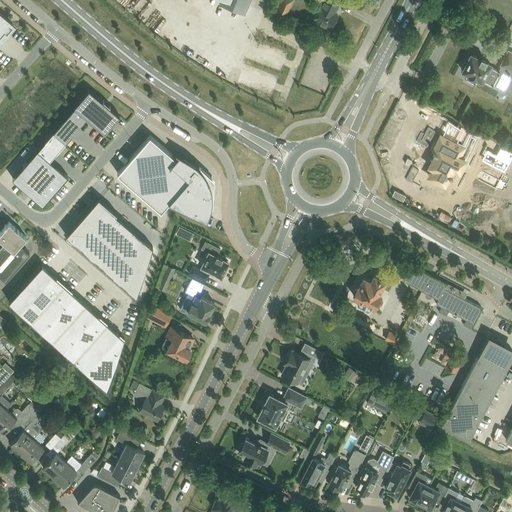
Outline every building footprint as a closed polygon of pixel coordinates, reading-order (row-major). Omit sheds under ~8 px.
[(228,0),(231,1),(230,3),(242,8),(245,2),(248,4),(249,0),(228,0)] [(280,0),(274,13),(285,18),(290,7),(293,0),(280,0)] [(341,1),(339,0),(323,0),(321,5),(320,5),(318,11),(313,20),(330,28),(338,14),(334,12),(337,8),(341,1)] [(0,11),(0,43),(16,25),(0,11)] [(464,61),(461,68),(463,69),(462,70),(468,73),(465,78),(475,83),(478,78),(482,80),(483,80),(493,85),(498,75),(502,77),(506,70),(508,71),(507,72),(509,73),(509,72),(511,73),(511,52),(508,50),(501,65),(502,65),(500,71),(490,66),(491,64),(487,62),(488,59),(482,56),(480,58),(471,54),(466,63),(464,61)] [(89,88),(54,131),(65,141),(86,116),(105,132),(119,114),(89,88)] [(439,127),(434,137),(443,142),(448,131),(439,127)] [(45,141),(38,149),(50,159),(57,151),(66,141),(65,141),(53,131),(45,141)] [(150,134),(117,172),(161,210),(169,201),(206,218),(210,209),(211,206),(212,206),(215,179),(199,165),(198,166),(196,163),(193,161),(190,159),(179,153),(176,157),(150,134)] [(64,176),(35,149),(9,177),(38,204),(64,176)] [(426,153),(414,176),(429,183),(431,179),(446,186),(448,181),(457,185),(463,171),(447,163),(451,156),(439,150),(435,157),(426,153)] [(99,198),(66,234),(137,295),(153,246),(115,213),(116,212),(99,198)] [(0,275),(6,280),(29,252),(19,244),(25,236),(9,222),(0,232),(0,237),(4,241),(0,245),(0,275)] [(180,226),(176,232),(182,235),(185,228),(180,226)] [(193,265),(189,273),(205,281),(209,273),(208,273),(210,269),(221,275),(222,274),(224,275),(227,268),(225,268),(228,261),(222,258),(222,257),(217,254),(220,248),(206,241),(202,248),(209,252),(202,265),(202,266),(201,269),(193,265)] [(43,263),(10,301),(110,389),(126,337),(43,263)] [(409,275),(406,282),(425,292),(425,293),(425,295),(427,296),(429,297),(430,296),(432,295),(438,299),(436,303),(442,306),(439,311),(446,315),(449,310),(466,319),(464,324),(471,328),(474,322),(482,307),(461,296),(463,293),(446,284),(447,283),(430,275),(414,266),(414,267),(409,275)] [(357,304),(366,309),(367,309),(370,305),(374,307),(376,303),(379,305),(382,301),(377,299),(380,293),(378,292),(385,280),(374,274),(371,280),(364,277),(359,286),(358,285),(353,295),(360,299),(357,304)] [(162,275),(158,286),(166,290),(171,279),(162,275)] [(200,292),(204,283),(192,277),(185,290),(189,292),(180,309),(187,312),(188,310),(197,315),(205,319),(214,302),(205,297),(201,295),(200,298),(196,295),(198,291),(200,292)] [(153,304),(146,317),(165,327),(172,314),(153,304)] [(172,327),(167,335),(162,345),(177,353),(186,357),(190,348),(188,347),(193,338),(184,333),(172,327)] [(390,331),(386,338),(393,342),(397,335),(390,331)] [(20,344),(24,339),(18,334),(14,339),(20,344)] [(495,346),(497,343),(487,338),(442,423),(469,438),(511,356),(511,350),(504,347),(502,350),(495,346)] [(292,350),(285,363),(287,364),(282,373),(283,374),(283,376),(289,379),(291,378),(297,381),(308,360),(313,363),(316,356),(319,358),(323,351),(305,341),(301,349),(299,353),(292,350)] [(456,372),(465,355),(455,350),(454,352),(447,348),(443,356),(450,359),(446,367),(456,372)] [(349,367),(343,376),(350,380),(356,371),(349,367)] [(0,414),(6,408),(11,403),(1,394),(9,386),(4,381),(0,385),(0,414)] [(156,390),(139,381),(133,393),(144,398),(138,409),(148,414),(157,419),(164,405),(160,403),(165,394),(156,390)] [(269,392),(257,416),(275,425),(279,418),(283,420),(287,411),(283,409),(287,403),(291,405),(292,402),(301,406),(307,395),(290,386),(289,387),(283,397),(284,398),(283,400),(269,392)] [(362,407),(369,390),(359,386),(352,402),(362,407)] [(80,388),(75,393),(81,399),(86,393),(80,388)] [(373,389),(367,401),(386,411),(393,398),(373,389)] [(399,399),(395,406),(411,414),(414,406),(399,399)] [(36,405),(24,419),(29,423),(17,435),(10,443),(21,452),(34,438),(33,438),(39,432),(38,431),(41,425),(37,421),(40,414),(39,413),(37,412),(40,409),(43,407),(45,404),(40,400),(36,405)] [(22,411),(19,414),(20,414),(24,419),(36,405),(32,401),(29,404),(28,404),(22,411)] [(324,404),(318,415),(325,418),(331,408),(324,404)] [(6,408),(0,414),(0,428),(4,432),(11,424),(17,417),(6,408)] [(107,419),(111,413),(104,409),(100,415),(107,419)] [(432,427),(437,417),(426,411),(420,421),(432,427)] [(136,436),(121,428),(119,433),(116,438),(125,442),(118,455),(137,465),(144,451),(131,445),(136,436)] [(59,431),(56,434),(55,433),(46,444),(52,449),(55,445),(64,435),(63,434),(59,431)] [(309,449),(316,453),(326,435),(319,431),(309,449)] [(241,448),(239,452),(247,455),(245,459),(256,464),(257,465),(258,464),(260,465),(262,462),(267,465),(276,448),(284,452),(289,442),(272,433),(267,442),(260,438),(258,442),(247,436),(244,442),(242,442),(239,447),(241,448)] [(367,434),(363,440),(370,444),(373,437),(367,434)] [(59,449),(68,439),(64,435),(55,445),(59,449)] [(34,438),(21,452),(31,461),(38,454),(44,447),(34,438)] [(304,446),(299,455),(305,458),(309,449),(304,446)] [(334,471),(328,483),(330,484),(329,485),(334,488),(335,486),(337,487),(337,486),(341,488),(344,482),(349,485),(365,454),(354,448),(348,460),(350,463),(349,467),(345,465),(339,461),(337,465),(335,464),(332,470),(334,471)] [(91,452),(76,469),(68,462),(54,476),(63,485),(79,468),(83,472),(87,468),(97,457),(99,455),(94,451),(91,453),(91,452)] [(56,452),(49,459),(43,466),(54,476),(68,462),(56,452)] [(330,452),(326,459),(322,456),(320,459),(313,456),(302,477),(303,478),(303,480),(307,482),(308,481),(309,482),(310,481),(315,483),(317,479),(322,481),(336,455),(330,452)] [(380,483),(384,474),(391,461),(394,456),(387,453),(382,462),(373,458),(369,459),(365,468),(363,467),(360,473),(362,473),(356,485),(357,486),(356,487),(362,490),(363,489),(368,491),(371,486),(374,480),(380,483)] [(425,453),(421,460),(427,464),(431,456),(425,453)] [(130,480),(137,465),(118,455),(111,470),(102,465),(97,474),(112,482),(116,473),(130,480)] [(397,464),(391,461),(384,474),(390,477),(387,481),(385,487),(388,489),(388,490),(389,491),(389,492),(394,495),(395,494),(397,495),(400,488),(401,489),(404,483),(403,483),(412,464),(403,460),(401,465),(397,463),(397,464)] [(419,504),(429,484),(424,481),(427,475),(417,470),(411,481),(416,484),(409,497),(415,499),(414,501),(419,504)] [(442,498),(448,486),(438,481),(435,487),(429,484),(419,504),(424,507),(425,505),(431,508),(437,495),(442,498)] [(111,511),(120,495),(98,484),(97,483),(95,483),(94,484),(93,484),(92,485),(78,501),(99,511),(111,511)] [(455,498),(459,492),(448,486),(442,498),(442,499),(447,502),(444,507),(445,507),(442,511),(455,511),(461,501),(455,498)] [(216,497),(212,506),(223,511),(235,511),(238,507),(236,506),(239,501),(254,508),(259,498),(239,488),(235,498),(233,497),(234,495),(226,491),(225,492),(220,489),(217,497),(216,497)] [(476,496),(474,500),(464,495),(461,501),(455,511),(475,511),(480,505),(482,500),(476,496)] [(270,501),(265,511),(274,511),(278,505),(270,501)]
